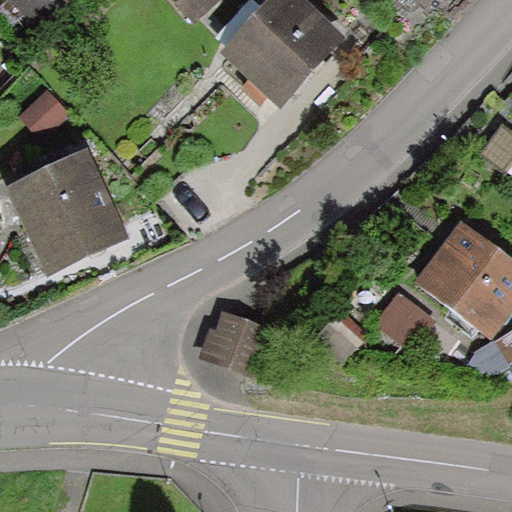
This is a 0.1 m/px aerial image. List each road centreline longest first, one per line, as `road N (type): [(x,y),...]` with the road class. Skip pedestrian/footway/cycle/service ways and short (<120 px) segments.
road 1 (residential): [(511,0),(285,227),(88,334),(48,365),(24,407)]
road 2 (residential): [(305,446),(24,407)]
road 3 (residential): [(511,481),(305,446)]
